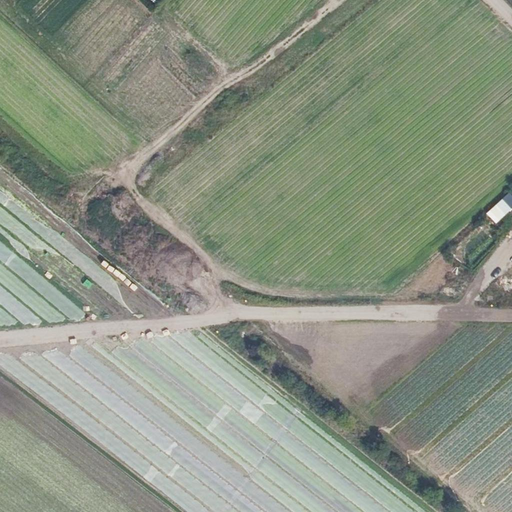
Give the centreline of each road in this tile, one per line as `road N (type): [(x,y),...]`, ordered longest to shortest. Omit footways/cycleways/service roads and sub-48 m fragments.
road 1 (track): [(0,342),(227,323),(511,317)]
road 2 (track): [(227,323),(119,217),(117,198),(194,100),(252,74),(343,0)]
